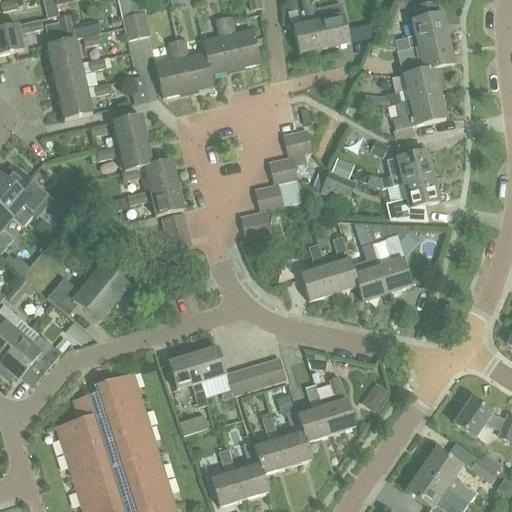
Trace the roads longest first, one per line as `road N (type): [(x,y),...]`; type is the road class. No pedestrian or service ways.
road 1 (residential): [(246,310),(222,245),(239,174),(265,136),(280,93),(273,0)]
road 2 (residential): [(246,310),(69,369),(13,421)]
road 3 (unknown): [(222,245),(186,135),(234,121),(280,93)]
road 4 (residential): [(445,370),(308,337),(246,310)]
road 5 (residential): [(352,511),(445,370)]
